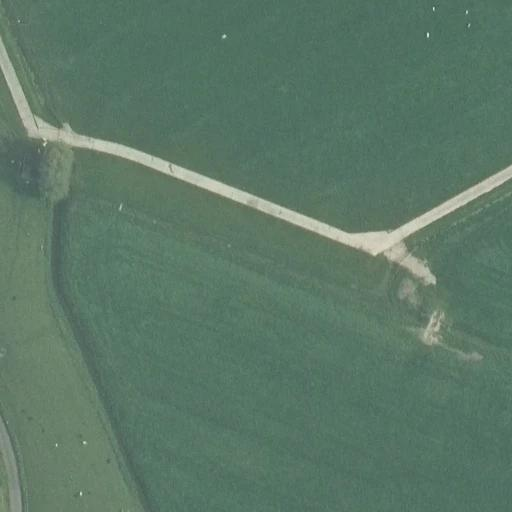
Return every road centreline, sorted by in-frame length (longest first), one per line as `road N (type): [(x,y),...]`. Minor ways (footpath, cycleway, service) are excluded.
road 1 (track): [(511,169),(372,247),(125,152),(32,126),(0,46)]
road 2 (track): [(372,247),(422,269),(445,310),(423,355),(511,392)]
